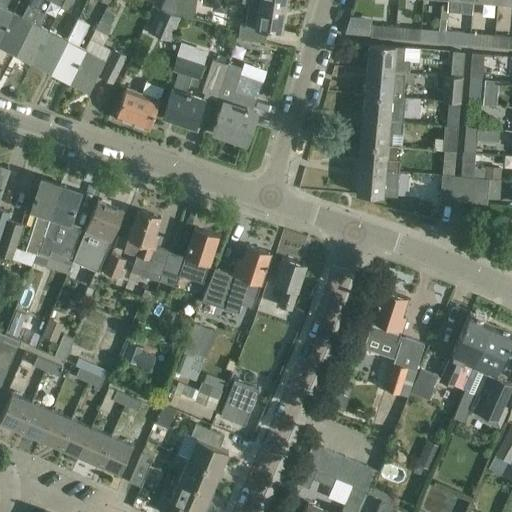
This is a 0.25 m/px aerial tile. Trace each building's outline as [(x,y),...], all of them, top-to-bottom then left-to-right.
[(29,0),(22,16),(14,12),(0,39),(0,43),(16,52),(37,11),(42,0),(29,0)] [(0,0),(0,39),(14,12),(6,7),(9,0),(0,0)] [(64,0),(61,6),(59,11),(68,15),(75,0),(64,0)] [(151,3),(142,0),(116,0),(116,1),(147,13),(151,3)] [(192,12),(194,0),(168,0),(166,11),(182,13),(183,11),(192,12)] [(243,0),(244,2),(251,3),(284,8),(285,0),(243,0)] [(447,0),(447,11),(459,12),(459,0),(447,0)] [(281,32),(284,8),(251,3),(247,26),(240,25),(238,37),(265,41),(267,30),(281,32)] [(159,9),(150,32),(170,41),(180,17),(159,9)] [(399,10),(398,27),(396,27),(395,38),(420,40),(421,29),(404,27),(405,11),(399,10)] [(50,30),(41,25),(46,15),(37,11),(16,52),(34,61),(50,30)] [(366,31),(368,18),(351,15),(349,29),(366,31)] [(445,43),(446,31),(447,19),(439,18),(439,30),(421,29),(420,40),(445,43)] [(78,19),(68,39),(51,70),(69,80),(85,48),(79,45),(89,25),(78,19)] [(111,27),(100,21),(95,29),(106,36),(111,27)] [(370,36),(395,38),(396,27),(371,25),(370,36)] [(68,39),(50,30),(34,61),(51,70),(68,39)] [(445,43),(469,45),(470,33),(446,31),(445,43)] [(494,35),(470,33),(469,45),(494,47),(494,35)] [(511,36),(494,35),(494,47),(511,48),(511,36)] [(90,39),(85,48),(69,80),(88,89),(97,71),(101,74),(100,76),(113,82),(126,56),(114,50),(113,51),(90,39)] [(420,48),(395,46),(369,44),(367,69),(405,73),(409,73),(410,61),(419,61),(420,48)] [(454,51),(452,76),(463,76),(465,52),(454,51)] [(471,53),(469,77),(482,78),(484,54),(471,53)] [(195,126),(201,107),(204,97),(186,91),(191,75),(198,77),(203,62),(179,54),(174,69),(179,70),(174,87),(172,87),(163,115),(195,126)] [(204,94),(218,98),(228,64),(213,59),(201,91),(204,92),(204,94)] [(256,98),(234,91),(241,69),(228,64),(218,98),(217,101),(222,103),(212,132),(246,143),(256,112),(252,110),(256,98)] [(402,97),(405,73),(367,69),(364,94),(402,97)] [(441,99),(449,100),(460,101),(461,101),(463,76),(452,76),(444,75),(441,99)] [(467,103),(479,104),(484,104),(486,79),(482,78),(469,77),(467,103)] [(126,87),(121,99),(114,117),(149,130),(164,89),(147,82),(143,93),(126,87)] [(402,97),(364,94),(362,119),(403,122),(405,97),(402,97)] [(460,101),(449,100),(446,126),(458,126),(460,101)] [(467,103),(465,127),(478,128),(479,104),(467,103)] [(400,147),(403,122),(362,119),(360,143),(400,147)] [(441,150),(444,150),(456,152),(458,126),(446,126),(443,125),(441,150)] [(477,128),(478,128),(465,127),(463,151),(476,152),(477,139),(497,140),(498,130),(477,128)] [(400,147),(360,143),(358,168),(398,171),(399,160),(395,159),(396,147),(400,147)] [(444,150),(442,174),(454,175),(456,152),(444,150)] [(463,151),(460,176),(473,177),(487,178),(500,178),(501,166),(485,165),(484,168),(474,167),(476,152),(463,151)] [(397,188),(398,171),(358,168),(356,193),(392,196),(393,188),(397,188)] [(440,200),(451,201),(454,175),(442,174),(440,200)] [(473,177),(460,176),(454,175),(451,201),(470,202),(473,177)] [(31,265),(36,251),(47,226),(60,184),(41,178),(31,210),(38,212),(31,231),(26,248),(21,262),(31,265)] [(55,239),(61,220),(70,223),(80,190),(60,184),(47,226),(36,251),(50,256),(55,239)] [(97,200),(72,260),(98,271),(123,210),(97,200)] [(160,281),(163,270),(170,251),(155,246),(159,234),(155,233),(161,217),(137,209),(123,252),(135,256),(130,272),(159,281),(160,281)] [(0,255),(9,259),(21,224),(8,220),(0,244),(0,255)] [(70,257),(79,232),(65,228),(57,252),(70,257)] [(163,270),(160,281),(175,286),(177,278),(188,281),(202,286),(209,264),(212,254),(218,235),(194,228),(188,247),(185,255),(170,251),(163,270)] [(201,300),(238,312),(249,281),(260,284),(270,253),(247,245),(242,260),(237,259),(233,273),(215,268),(201,300)] [(125,259),(111,254),(104,272),(118,278),(125,259)] [(283,286),(277,305),(291,309),(306,264),(282,256),(273,283),(283,286)] [(87,286),(84,295),(89,297),(93,289),(87,286)] [(368,334),(382,338),(384,335),(398,339),(399,336),(399,334),(405,317),(401,315),(407,297),(382,289),(368,334)] [(273,307),(259,303),(248,334),(271,342),(276,327),(267,324),(273,307)] [(7,333),(17,337),(25,315),(15,311),(7,333)] [(463,388),(492,323),(470,313),(441,378),(463,388)] [(50,317),(42,336),(55,341),(63,323),(50,317)] [(195,323),(176,371),(195,379),(215,330),(195,323)] [(511,336),(511,331),(492,323),(463,388),(476,394),(469,409),(470,410),(468,414),(500,428),(510,407),(503,404),(511,384),(511,383),(495,376),(511,336)] [(24,327),(20,337),(35,343),(39,333),(24,327)] [(0,364),(8,368),(19,341),(0,332),(0,364)] [(63,334),(54,356),(65,361),(74,338),(63,334)] [(402,335),(399,334),(399,336),(398,339),(400,340),(393,362),(407,367),(415,370),(424,342),(402,335)] [(130,343),(124,358),(137,363),(143,348),(130,343)] [(45,370),(49,361),(37,356),(36,356),(31,354),(27,361),(33,364),(33,365),(45,370)] [(78,359),(76,365),(109,379),(112,373),(78,359)] [(49,361),(45,370),(57,375),(61,366),(49,361)] [(408,396),(410,391),(419,371),(415,370),(407,367),(393,362),(384,389),(399,393),(408,396)] [(75,377),(87,382),(91,372),(79,367),(75,377)] [(420,368),(419,371),(410,391),(424,397),(430,399),(435,388),(433,386),(437,376),(420,368)] [(205,370),(196,388),(175,378),(168,391),(211,412),(226,380),(205,370)] [(103,377),(91,372),(87,382),(99,387),(103,377)] [(220,415),(244,424),(259,389),(234,379),(220,415)] [(111,399),(124,404),(128,395),(115,390),(111,399)] [(0,421),(20,430),(32,402),(11,393),(0,419),(0,421)] [(140,401),(128,395),(124,404),(137,410),(140,401)] [(40,438),(52,410),(32,402),(20,430),(40,438)] [(160,413),(172,418),(176,409),(163,404),(160,413)] [(59,447),(71,418),(52,410),(40,438),(59,447)] [(79,455),(91,427),(71,418),(59,447),(79,455)] [(188,458),(219,472),(228,451),(219,447),(224,435),(196,423),(190,436),(186,434),(178,454),(188,458)] [(511,426),(496,454),(509,462),(511,457),(511,426)] [(99,463),(111,435),(91,427),(79,455),(99,463)] [(111,435),(99,463),(119,472),(132,444),(111,435)] [(428,440),(418,462),(429,467),(439,445),(428,440)] [(303,465),(305,465),(314,469),(323,447),(312,443),(303,465)] [(325,474),(334,452),(323,447),(314,469),(325,474)] [(141,452),(129,480),(129,481),(141,486),(153,457),(141,452)] [(336,478),(345,457),(334,452),(325,474),(336,478)] [(178,454),(174,463),(184,467),(179,479),(210,492),(219,472),(188,458),(178,454)] [(347,483),(356,461),(345,457),(336,478),(347,483)] [(358,487),(367,466),(356,461),(347,483),(355,486),(358,487)] [(336,478),(325,474),(314,469),(305,465),(297,484),(309,488),(313,478),(332,486),(336,478)] [(367,491),(369,491),(377,470),(367,466),(358,487),(367,491)] [(210,492),(179,479),(170,498),(165,496),(159,510),(163,511),(192,511),(194,509),(201,511),(203,510),(206,511),(209,510),(211,504),(210,501),(207,500),(210,492)] [(390,511),(394,503),(382,498),(376,511),(390,511)] [(329,511),(307,502),(302,511),(329,511)]
